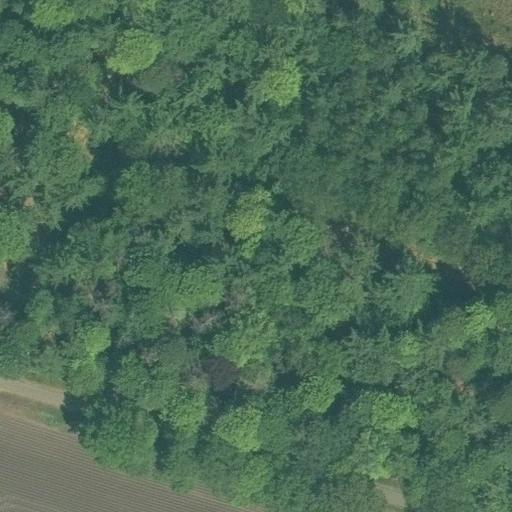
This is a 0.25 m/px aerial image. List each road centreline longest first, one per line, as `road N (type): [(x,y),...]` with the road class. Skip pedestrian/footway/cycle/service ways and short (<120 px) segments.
road 1 (unclassified): [(0,384),(441,511)]
road 2 (track): [(0,119),(369,248)]
road 3 (track): [(312,476),(369,248),(511,297)]
